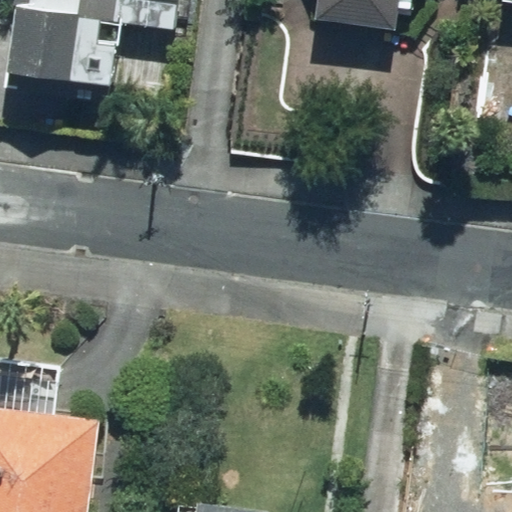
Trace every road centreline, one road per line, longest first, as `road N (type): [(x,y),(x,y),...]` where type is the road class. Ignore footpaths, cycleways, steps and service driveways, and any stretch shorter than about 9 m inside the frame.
road 1 (residential): [(511,265),(0,197)]
road 2 (unknown): [(209,0),(173,220)]
